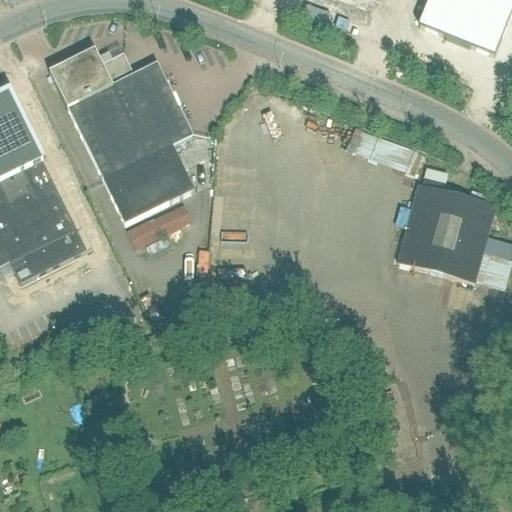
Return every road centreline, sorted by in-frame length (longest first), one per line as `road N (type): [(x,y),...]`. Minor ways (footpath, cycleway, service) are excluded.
road 1 (tertiary): [(511,168),(435,115),(174,14),(100,1),(0,33)]
road 2 (unknown): [(0,316),(86,285),(95,272),(0,60)]
road 3 (unknown): [(29,18),(138,288)]
road 4 (unclassified): [(344,511),(446,467),(483,511)]
